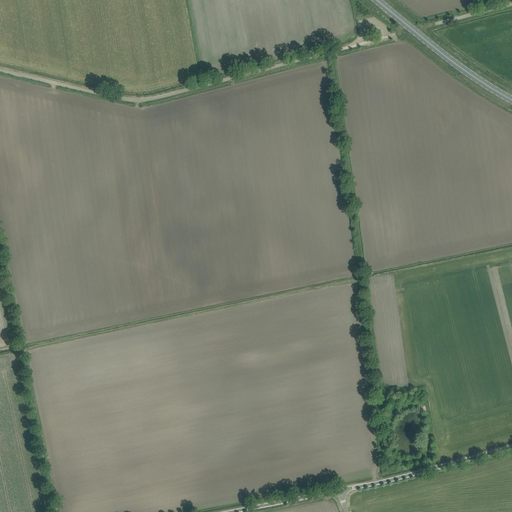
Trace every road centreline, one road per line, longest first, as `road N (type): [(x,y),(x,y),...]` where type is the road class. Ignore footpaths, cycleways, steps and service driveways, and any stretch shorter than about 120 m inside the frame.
road 1 (track): [(388,480),(329,51)]
road 2 (unclassified): [(0,68),(153,94),(395,34)]
road 3 (unclassified): [(339,492),(511,446)]
road 4 (secondary): [(511,100),(376,0)]
